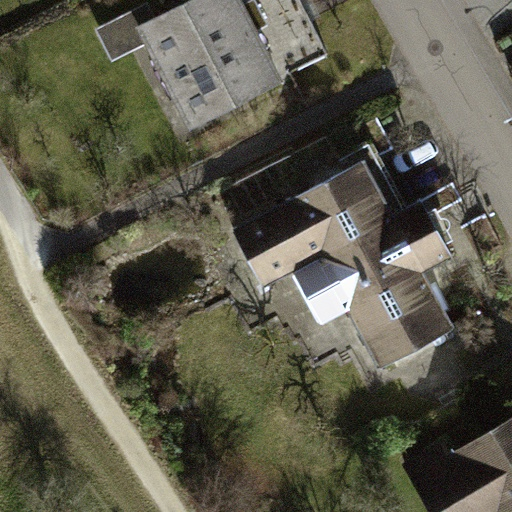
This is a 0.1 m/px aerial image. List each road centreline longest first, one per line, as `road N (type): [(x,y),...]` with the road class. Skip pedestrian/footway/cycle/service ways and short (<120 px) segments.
road 1 (track): [(181,511),(40,306),(29,268),(41,248)]
road 2 (residential): [(511,178),(406,0)]
